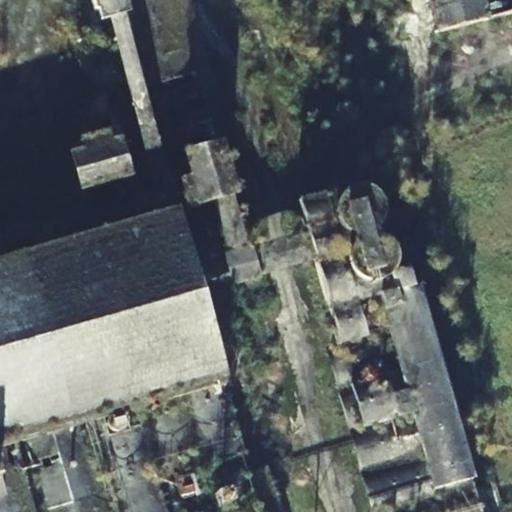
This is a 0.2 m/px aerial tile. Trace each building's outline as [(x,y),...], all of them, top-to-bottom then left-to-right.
[(96,0),(123,94),(127,93),(181,78),(203,73),(182,0),(96,0)] [(511,0),(380,0),(398,70),(511,40),(511,0)] [(206,168),(181,78),(127,93),(130,109),(95,118),(100,140),(119,135),(124,156),(112,158),(118,179),(148,172),(152,185),(166,182),(191,271),(232,260),(216,202),(233,197),(224,164),(206,168)] [(172,232),(0,278),(0,458),(217,399),(172,232)] [(423,283),(329,308),(372,475),(467,448),(423,283)] [(482,511),(466,453),(467,448),(372,475),(382,511),(482,511)] [(262,459),(224,470),(234,511),(240,511),(275,502),(262,459)] [(277,511),(275,502),(240,511),(277,511)]
